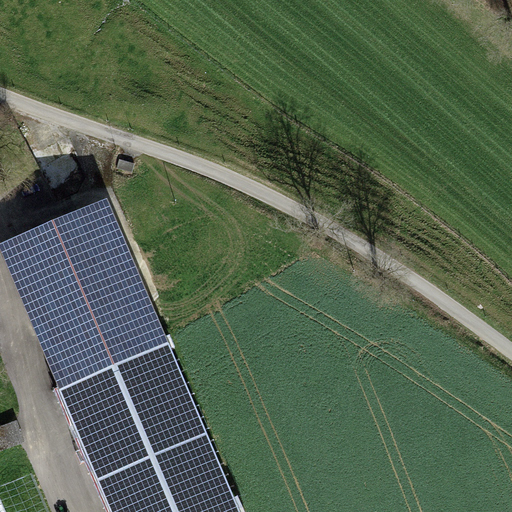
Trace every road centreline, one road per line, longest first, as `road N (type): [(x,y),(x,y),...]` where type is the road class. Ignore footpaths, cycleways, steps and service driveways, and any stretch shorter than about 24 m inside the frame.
road 1 (track): [(511,358),(381,266),(242,187),(0,99)]
road 2 (track): [(0,310),(64,511)]
road 3 (track): [(0,235),(96,194),(90,129)]
